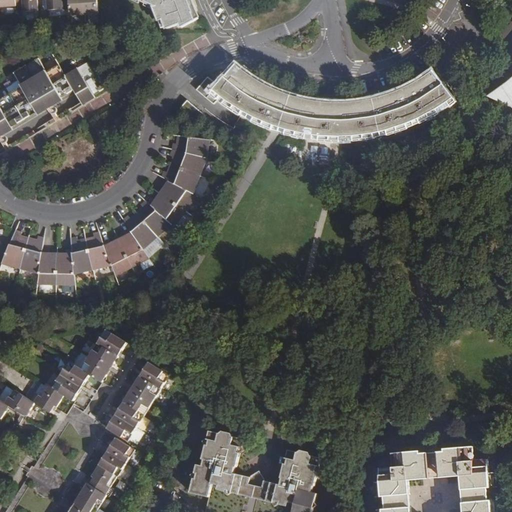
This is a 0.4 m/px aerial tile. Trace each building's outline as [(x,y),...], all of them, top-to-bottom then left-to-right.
[(15,0),(16,6),(23,6),(23,12),(37,12),(36,0),(15,0)] [(46,0),(48,11),(70,10),(68,0),(46,0)] [(70,16),(85,15),(83,0),(68,0),(70,10),(70,16)] [(83,0),(85,15),(98,15),(97,0),(83,0)] [(152,0),(156,12),(160,11),(163,21),(176,16),(177,20),(182,18),(183,20),(187,19),(187,21),(196,18),(193,11),(190,5),(188,0),(152,0)] [(511,34),(511,15),(497,33),(507,41),(511,34)] [(86,82),(78,68),(65,76),(59,65),(47,71),(39,57),(14,71),(22,86),(10,93),(0,98),(0,138),(15,130),(13,126),(37,112),(39,116),(64,101),(62,97),(74,90),(83,106),(96,99),(94,94),(105,87),(99,75),(95,77),(86,82)] [(87,63),(78,68),(86,82),(95,77),(87,63)] [(258,80),(246,72),(238,65),(219,86),(209,78),(198,89),(200,91),(205,96),(208,99),(214,104),(221,96),(224,99),(237,108),(248,114),(260,120),(270,125),(280,128),(285,130),(302,134),(319,137),(334,138),(342,138),(349,137),(369,135),(386,132),(403,127),(410,124),(426,117),(442,108),(455,99),(433,71),(423,78),(410,86),(398,91),(388,95),(377,98),(365,101),(348,103),(343,103),(333,103),(324,102),(318,101),(303,99),(295,96),(288,94),(272,88),(258,80)] [(487,94),(508,104),(511,106),(511,103),(509,102),(511,98),(511,95),(511,93),(511,90),(510,88),(510,85),(508,82),(511,78),(511,74),(507,79),(487,94)] [(6,86),(10,93),(22,86),(18,80),(6,86)] [(208,111),(190,95),(180,107),(198,122),(208,111)] [(173,142),(170,149),(207,158),(212,140),(179,136),(177,143),(173,142)] [(172,157),(169,164),(200,176),(207,158),(170,149),(168,156),(172,157)] [(200,176),(169,164),(166,172),(162,170),(160,176),(165,179),(193,194),(200,176)] [(163,187),(159,193),(186,211),(196,196),(193,194),(165,179),(160,184),(163,187)] [(152,196),(147,201),(173,225),(175,227),(186,211),(159,193),(155,198),(152,196)] [(142,208),(137,212),(159,237),(173,225),(147,201),(145,200),(139,205),(142,208)] [(137,212),(131,217),(129,215),(123,219),(129,228),(144,250),(159,237),(137,212)] [(150,259),(144,250),(129,228),(122,231),(124,235),(111,241),(109,237),(107,238),(103,241),(99,230),(93,232),(94,236),(78,240),(78,236),(70,237),(71,249),(66,249),(65,252),(49,252),(49,249),(43,248),(40,275),(39,285),(76,286),(74,274),(93,271),(113,267),(116,276),(141,264),(150,259)] [(1,264),(2,264),(40,275),(43,248),(44,237),(37,235),(36,240),(21,236),(22,231),(16,230),(15,229),(1,264)] [(144,270),(154,265),(150,259),(141,264),(144,270)] [(48,384),(36,403),(52,413),(56,406),(58,407),(65,395),(75,401),(91,374),(103,381),(127,343),(107,330),(83,368),(69,360),(52,387),(48,384)] [(136,428),(170,374),(149,361),(109,426),(129,440),(136,428)] [(8,385),(0,397),(7,402),(15,390),(8,385)] [(28,416),(36,403),(15,390),(7,402),(0,397),(0,417),(2,419),(11,405),(28,416)] [(136,428),(129,440),(136,444),(143,433),(136,428)] [(247,496),(253,477),(235,472),(236,468),(238,468),(241,452),(240,452),(241,447),(242,447),(244,439),(232,436),(233,433),(224,431),(223,434),(211,431),(202,464),(199,464),(196,473),(197,474),(196,480),(194,481),(191,492),(209,496),(213,482),(220,484),(218,489),(247,496)] [(92,511),(100,499),(104,501),(113,486),(110,484),(119,467),(123,470),(135,450),(116,438),(92,476),(95,478),(89,487),(87,485),(69,511),(92,511)] [(447,451),(440,452),(442,477),(461,475),(464,511),(493,511),(493,500),(490,500),(490,488),(491,488),(489,458),(476,459),(475,446),(447,449),(447,451)] [(289,450),(287,458),(288,459),(287,465),(286,465),(281,483),(265,480),(260,499),(288,506),(289,501),(296,502),(293,511),(313,511),(319,492),(313,491),(315,485),(317,486),(320,471),(318,471),(319,466),(321,467),(323,458),(312,455),(313,453),(305,451),(303,450),(302,453),(292,450),(289,450)] [(432,478),(429,453),(422,454),(422,451),(392,454),(394,466),(374,468),(376,498),(385,497),(385,507),(377,508),(377,511),(413,511),(411,480),(432,478)] [(435,453),(429,453),(432,478),(437,478),(442,477),(440,452),(435,453)] [(260,499),(265,480),(261,471),(253,477),(247,496),(254,498),(260,499)]
